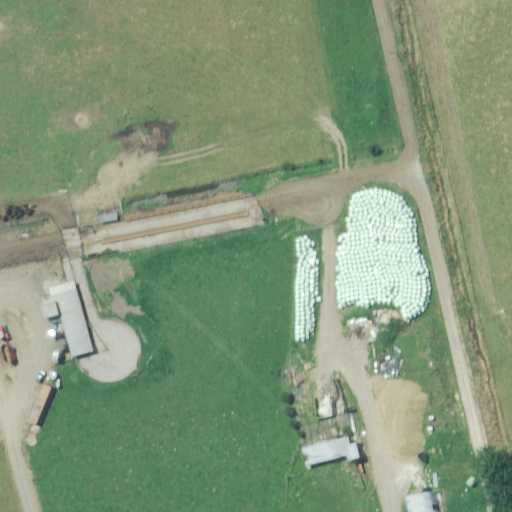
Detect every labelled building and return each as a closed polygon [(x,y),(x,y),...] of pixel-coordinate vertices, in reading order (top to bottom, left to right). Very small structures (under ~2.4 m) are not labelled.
[(124,221),(123,214),(105,217),(106,224),(124,221)] [(59,296),(50,299),(56,321),(63,319),(67,334),(73,332),(80,358),(100,353),(82,283),(57,289),(59,296)] [(332,400),(320,402),(323,420),(335,419),(332,400)] [(314,467),(355,457),(353,450),(358,448),(356,439),(310,450),(314,467)] [(371,459),(367,444),(358,447),(362,461),(371,459)] [(444,511),(440,493),(414,498),(416,511),(444,511)]
